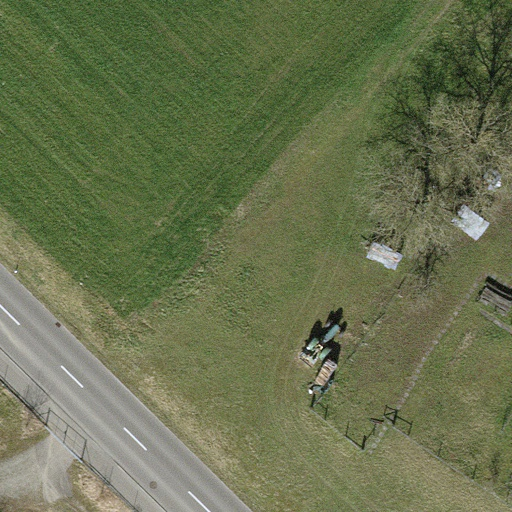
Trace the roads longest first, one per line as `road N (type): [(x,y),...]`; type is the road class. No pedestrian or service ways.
road 1 (tertiary): [(209,511),(0,305)]
road 2 (track): [(302,147),(441,0)]
